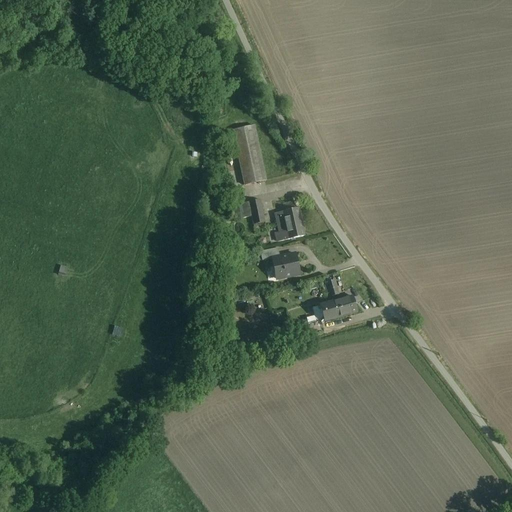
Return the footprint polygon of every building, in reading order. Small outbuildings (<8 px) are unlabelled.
[(255,126),(234,131),(245,185),(268,180),(255,126)] [(256,230),(266,228),(261,200),(240,205),(243,218),(253,216),(256,230)] [(298,209),(283,212),(284,217),(287,231),(289,240),(304,236),(298,209)] [(277,242),(289,240),(287,231),(275,234),(277,242)] [(272,259),(279,257),(278,248),(271,250),(260,252),(262,262),(272,260),(272,259)] [(295,254),(279,257),(272,259),(272,260),(274,272),(276,272),(278,280),(299,276),(295,254)] [(64,274),(66,267),(58,266),(57,273),(64,274)] [(335,281),(326,283),(330,297),(338,295),(335,281)] [(353,297),(331,303),(335,319),(357,313),(353,297)] [(335,319),(331,303),(320,306),(324,321),(335,319)] [(323,332),(321,322),(308,325),(311,336),(323,332)] [(112,326),(110,335),(119,338),(122,328),(112,326)]
